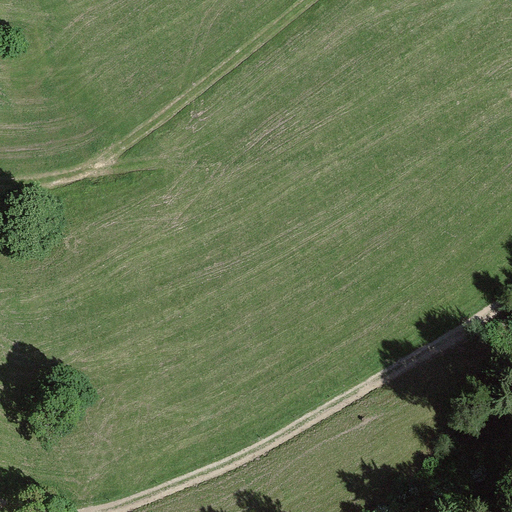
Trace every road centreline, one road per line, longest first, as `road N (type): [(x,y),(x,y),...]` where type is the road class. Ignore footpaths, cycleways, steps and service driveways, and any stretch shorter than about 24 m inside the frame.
road 1 (track): [(511,293),(481,320),(204,475),(100,511)]
road 2 (track): [(0,183),(65,179),(113,154),(309,0)]
